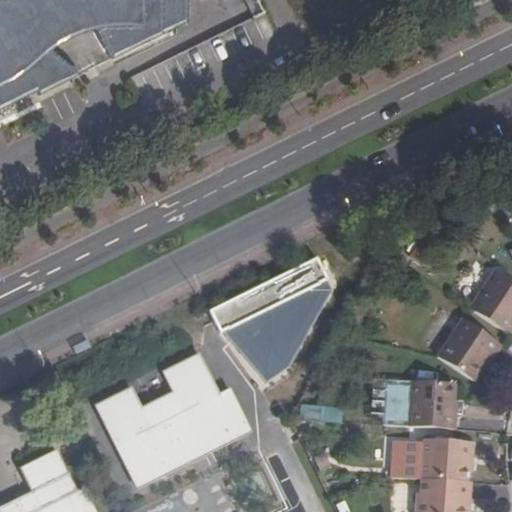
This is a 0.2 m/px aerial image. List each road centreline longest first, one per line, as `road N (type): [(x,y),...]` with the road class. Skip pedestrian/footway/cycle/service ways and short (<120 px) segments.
road 1 (secondary): [(0,360),(511,105)]
road 2 (secondary): [(511,46),(0,300)]
road 3 (unknown): [(90,128),(255,45),(281,0)]
road 4 (unknown): [(90,128),(109,72),(199,27),(216,0)]
